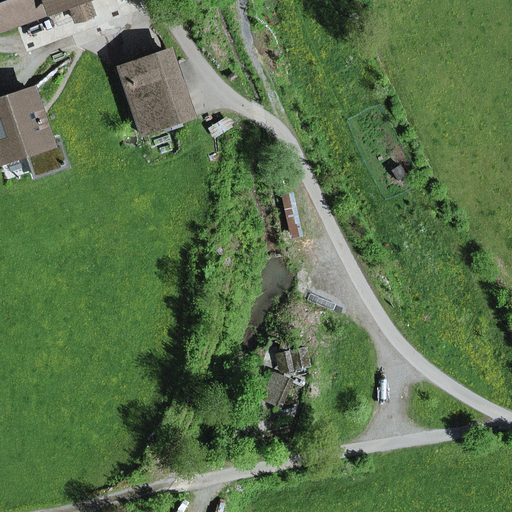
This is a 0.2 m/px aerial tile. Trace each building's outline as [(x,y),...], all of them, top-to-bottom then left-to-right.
[(19,0),(0,7),(0,29),(0,30),(70,4),(77,22),(93,15),(87,0),(19,0)] [(120,69),(142,135),(190,119),(167,53),(120,69)] [(58,139),(50,142),(32,92),(0,103),(0,161),(28,152),(36,177),(68,166),(58,139)] [(231,127),(227,120),(211,129),(215,137),(231,127)] [(307,232),(301,189),(287,191),(293,234),(307,232)] [(293,367),(308,363),(302,344),(282,349),(278,356),(281,370),(293,367)] [(277,405),(286,381),(272,375),(263,399),(277,405)]
